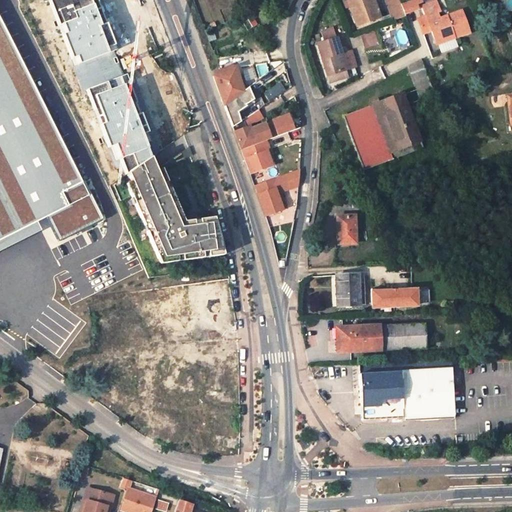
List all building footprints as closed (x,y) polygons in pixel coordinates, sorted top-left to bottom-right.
[(118,48),(99,0),(50,0),(75,65),(118,48)] [(353,0),(348,2),(357,26),(380,18),(372,0),(353,0)] [(402,10),(400,4),(398,0),(388,0),(390,4),(388,5),(392,14),(402,10)] [(419,0),(411,0),(400,4),(402,10),(403,13),(416,8),(416,5),(421,4),(419,0)] [(428,25),(431,31),(437,45),(470,34),(462,12),(440,20),(438,13),(440,12),(436,2),(422,7),(425,16),(418,19),(421,27),(428,25)] [(102,219),(0,19),(0,252),(41,231),(36,221),(48,215),(60,240),(102,219)] [(423,34),(431,31),(428,25),(421,27),(423,34)] [(363,49),(378,45),(374,31),(359,35),(363,49)] [(346,70),(347,70),(341,54),(336,39),(318,45),(328,76),(346,70)] [(407,67),(419,100),(434,94),(421,60),(407,67)] [(157,65),(136,75),(167,140),(188,131),(157,65)] [(212,77),(223,107),(244,91),(235,66),(220,73),(212,77)] [(250,69),(241,71),(243,80),(253,78),(250,69)] [(346,70),(328,76),(330,83),(348,77),(346,70)] [(127,172),(156,159),(124,74),(88,89),(111,147),(116,145),(127,172)] [(279,82),(262,92),(267,101),(285,91),(279,82)] [(223,107),(227,119),(232,115),(246,106),(246,104),(253,99),(248,88),(244,91),(223,107)] [(341,116),(363,169),(391,160),(390,158),(421,147),(401,93),(341,116)] [(290,129),(285,113),(268,119),(274,136),(290,129)] [(239,131),(232,115),(227,119),(233,134),(239,131)] [(244,161),(248,174),(271,165),(265,150),(269,148),(267,141),(240,150),(244,161)] [(227,254),(218,216),(188,220),(165,167),(161,169),(156,159),(127,172),(164,264),(227,254)] [(296,170),(284,170),(285,189),(297,188),(296,170)] [(277,184),(275,179),(251,186),(261,216),(281,210),(273,187),(277,184)] [(338,217),(338,243),(355,243),(354,216),(338,217)] [(138,254),(121,261),(131,285),(148,278),(138,254)] [(336,275),(338,305),(360,304),(359,274),(336,275)] [(156,287),(159,339),(188,338),(185,285),(156,287)] [(411,290),(366,291),(367,307),(413,305),(411,290)] [(26,305),(8,311),(15,332),(33,327),(26,305)] [(84,348),(94,347),(92,310),(78,311),(80,336),(83,336),(84,348)] [(336,328),(338,352),(426,349),(425,325),(336,328)] [(194,418),(204,370),(167,362),(157,410),(194,418)] [(440,381),(440,389),(400,392),(399,372),(451,370),(450,362),(373,366),(373,373),(365,374),(367,419),(442,415),(441,402),(464,401),(462,380),(440,381)] [(112,364),(111,385),(154,387),(155,367),(112,364)] [(208,441),(211,412),(195,410),(192,440),(208,441)] [(83,476),(86,468),(78,465),(76,474),(83,476)] [(148,511),(153,497),(125,488),(128,481),(121,478),(118,487),(125,489),(118,510),(125,511),(148,511)] [(89,502),(92,490),(85,488),(78,511),(82,511),(85,501),(89,502)] [(82,511),(102,511),(104,507),(108,508),(111,495),(92,490),(89,502),(85,501),(82,511)] [(154,509),(163,511),(164,511),(167,502),(157,499),(154,509)] [(188,505),(189,501),(180,499),(175,511),(188,511),(190,506),(188,505)]
